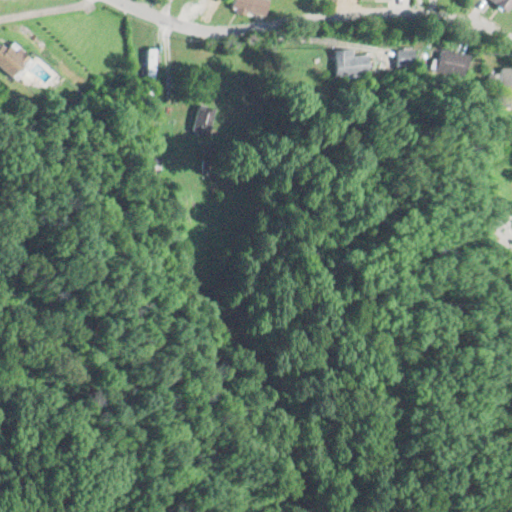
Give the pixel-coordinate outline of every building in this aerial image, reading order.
[(229,0),(227,8),(262,19),(268,0),(229,0)] [(511,0),(487,0),(504,12),(511,1),(511,0)] [(362,56),(349,57),(348,37),(330,38),(333,76),(363,74),(362,56)] [(0,48),(0,69),(7,75),(22,54),(4,42),(0,48)] [(498,107),(511,106),(511,66),(497,67),(498,107)]
